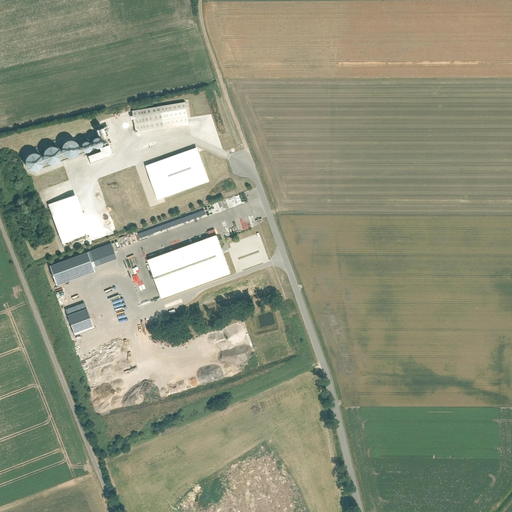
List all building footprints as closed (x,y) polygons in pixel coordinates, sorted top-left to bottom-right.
[(160,105),(130,111),(134,133),(164,127),(160,105)] [(92,144),(93,145),(94,147),(96,147),(97,148),(99,147),(101,146),(102,145),(103,143),(103,141),(102,139),(101,138),(99,137),(97,136),(96,137),(94,137),(93,139),(92,140),(91,142),(92,144)] [(76,141),(73,139),(70,139),(67,139),(65,141),(63,143),(61,146),(61,149),(62,152),(64,154),(66,156),(69,157),(72,157),(74,156),(77,154),(79,152),(79,149),(79,146),(78,143),(76,141)] [(81,148),(82,150),(83,151),(85,152),(86,152),(88,151),(90,150),(91,149),(92,147),(92,145),(91,143),(90,142),(88,141),(86,141),(85,141),(83,141),(82,143),(81,144),(80,146),(81,148)] [(109,144),(99,148),(101,151),(88,156),(91,163),(113,155),(109,144)] [(58,147),(55,146),(52,145),(49,146),(46,147),(44,149),(43,152),(43,155),(44,158),(45,161),(48,163),(50,163),(53,163),(56,163),(58,161),(60,158),(61,156),(61,153),(60,150),(58,147)] [(155,199),(209,182),(198,146),(143,163),(155,199)] [(40,154),(37,153),(34,152),(31,153),(28,154),(26,156),(25,159),(25,162),(26,165),(27,168),(30,169),(32,170),(35,170),(38,169),(41,168),(42,165),(43,163),(43,160),(42,157),(40,154)] [(90,229),(75,192),(44,205),(59,242),(90,229)] [(219,221),(199,227),(202,237),(222,231),(219,221)] [(216,233),(144,259),(158,298),(230,272),(216,233)] [(111,243),(49,265),(56,285),(95,272),(93,267),(117,258),(111,243)] [(125,289),(141,283),(138,276),(122,281),(125,289)]
